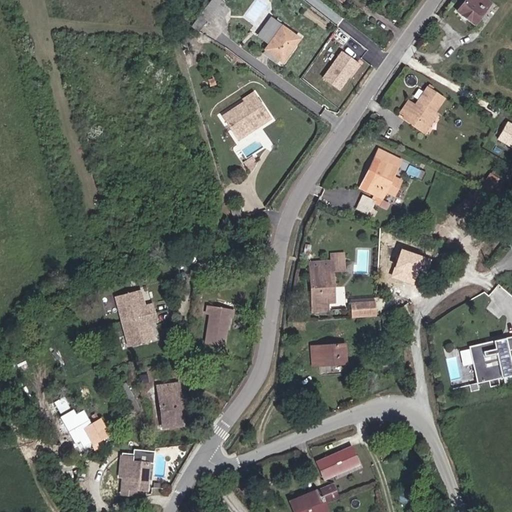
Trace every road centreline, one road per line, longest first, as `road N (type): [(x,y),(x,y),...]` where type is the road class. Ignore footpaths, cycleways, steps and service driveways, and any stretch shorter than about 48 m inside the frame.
road 1 (residential): [(439,0),(305,187),(282,238),(262,370),(205,454)]
road 2 (unclassified): [(457,511),(432,433),(404,408),(361,413),(231,461),(205,454)]
